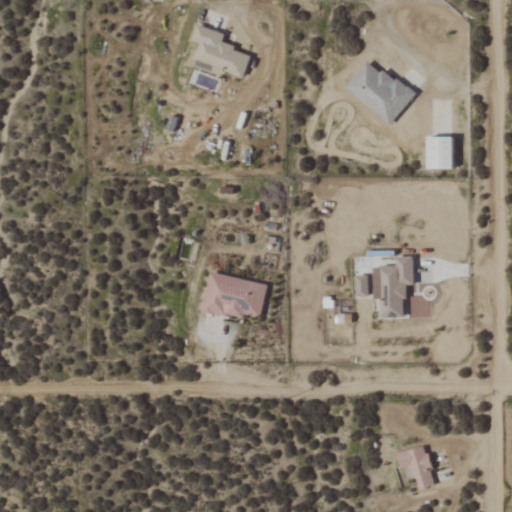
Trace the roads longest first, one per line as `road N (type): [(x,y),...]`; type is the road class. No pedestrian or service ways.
road 1 (residential): [(498,511),(493,0)]
road 2 (track): [(511,383),(0,387)]
